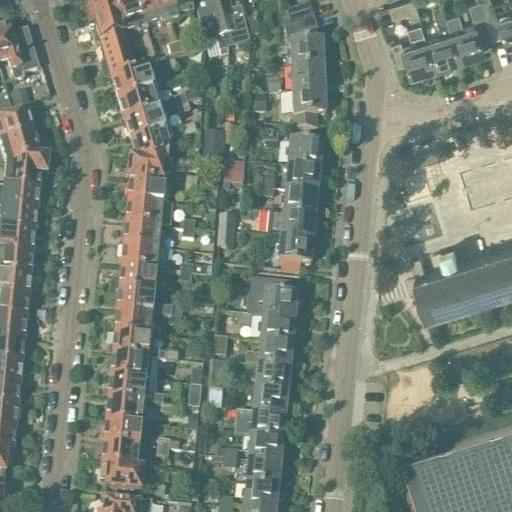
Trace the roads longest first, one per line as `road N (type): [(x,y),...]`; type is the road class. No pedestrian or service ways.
road 1 (residential): [(37,0),(85,148),(50,511)]
road 2 (residential): [(331,511),(370,116)]
road 3 (residential): [(370,116),(416,118),(511,89)]
